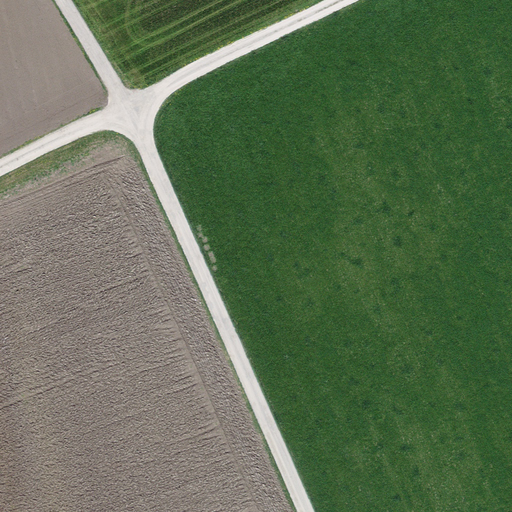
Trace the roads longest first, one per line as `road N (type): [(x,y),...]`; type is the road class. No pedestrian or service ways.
road 1 (track): [(354,0),(131,106)]
road 2 (track): [(0,170),(131,106)]
